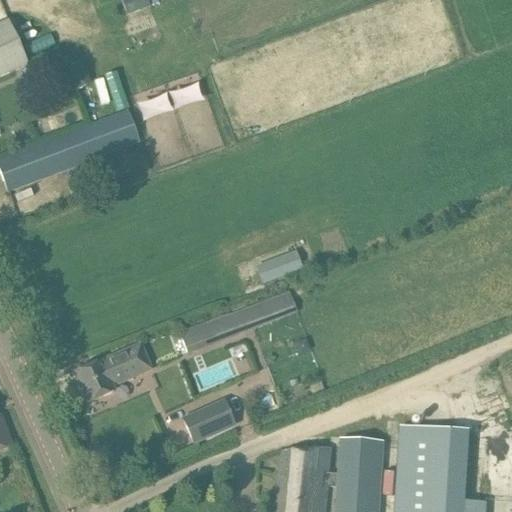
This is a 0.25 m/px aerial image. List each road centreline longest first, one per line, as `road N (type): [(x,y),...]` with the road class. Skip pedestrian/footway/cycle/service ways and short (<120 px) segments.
road 1 (track): [(108,511),(511,338)]
road 2 (unclassified): [(76,511),(0,342)]
